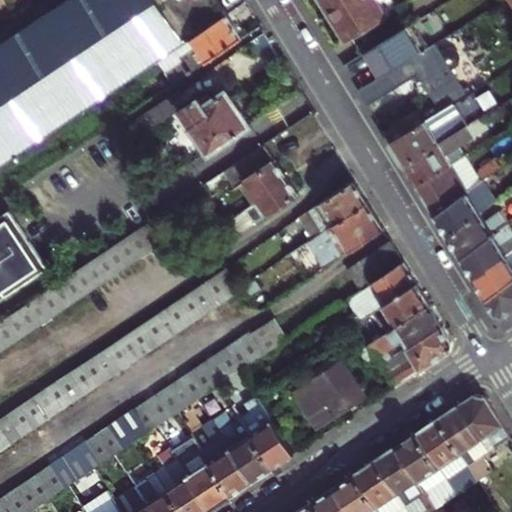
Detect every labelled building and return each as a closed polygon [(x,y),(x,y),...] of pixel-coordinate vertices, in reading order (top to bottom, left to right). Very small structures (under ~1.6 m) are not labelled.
[(0,165),(6,161),(158,60),(176,48),(226,14),(216,0),(64,0),(0,43),(0,165)] [(318,0),(327,13),(334,9),(352,38),(387,17),(376,0),(318,0)] [(453,0),(468,24),(482,16),(472,0),(453,0)] [(345,42),(352,38),(334,9),(327,13),(345,42)] [(174,83),(242,39),(226,14),(176,48),(183,59),(166,71),(169,75),(174,83)] [(404,55),(392,35),(344,65),(346,67),(352,77),(374,64),(381,77),(409,60),(415,56),(411,50),(404,55)] [(383,130),(391,143),(468,96),(464,89),(455,74),(452,69),(455,67),(458,64),(459,59),(458,55),(455,51),(450,50),(445,51),(442,53),(436,43),(415,56),(409,60),(381,77),(359,91),(368,107),(420,75),(425,83),(429,89),(437,102),(423,111),(418,108),(383,130)] [(158,60),(166,71),(183,59),(176,48),(158,60)] [(174,83),(169,75),(165,78),(170,86),(174,83)] [(147,91),(152,98),(170,86),(165,78),(147,91)] [(417,87),(421,94),(429,89),(425,83),(417,87)] [(468,96),(474,92),(471,85),(464,89),(468,96)] [(196,134),(209,154),(252,125),(228,89),(215,97),(205,104),(200,96),(179,109),(192,128),(196,134)] [(209,89),(200,96),(205,104),(215,97),(209,89)] [(404,165),(481,117),(468,96),(391,143),(395,150),(404,165)] [(417,186),(466,156),(469,154),(463,145),(489,130),(481,117),(404,165),(407,170),(417,186)] [(196,134),(192,128),(185,132),(190,138),(196,134)] [(284,172),(266,144),(241,161),(211,181),(208,182),(212,188),(229,176),(235,186),(239,183),(245,180),(260,201),(253,205),(229,222),(238,236),(300,195),(284,172)] [(479,176),(466,156),(417,186),(425,200),(435,216),(483,180),(501,167),(495,159),(480,170),(480,175),(479,176)] [(245,180),(239,183),(253,205),(260,201),(245,180)] [(313,239),(367,202),(358,188),(353,180),(299,217),(304,224),(307,230),(310,234),(313,239)] [(449,237),(480,214),(475,206),(491,194),(483,180),(435,216),(441,225),(449,237)] [(324,268),(384,229),(375,214),(367,202),(313,239),(307,242),(324,268)] [(462,258),(509,223),(501,210),(485,223),(480,214),(449,237),(452,244),(462,258)] [(0,294),(2,293),(5,298),(49,269),(28,239),(11,212),(0,219),(0,294)] [(290,232),(304,224),(299,217),(285,226),(290,232)] [(151,222),(0,323),(0,353),(165,243),(151,222)] [(511,239),(511,227),(509,223),(462,258),(465,265),(474,280),(506,256),(500,248),(511,239)] [(511,251),(511,239),(500,248),(506,256),(511,251)] [(391,240),(370,254),(383,275),(404,261),(391,240)] [(487,300),(511,281),(511,251),(506,256),(474,280),(479,284),(487,300)] [(383,275),(370,254),(348,269),(361,290),(383,275)] [(362,320),(375,312),(417,283),(408,268),(404,261),(383,275),(361,290),(357,292),(348,298),(356,311),(362,320)] [(242,288),(241,287),(227,265),(215,273),(231,296),(242,288)] [(215,273),(204,282),(219,304),(231,296),(215,273)] [(511,281),(487,300),(496,315),(505,316),(511,311),(511,281)] [(204,282),(192,289),(207,312),(219,304),(204,282)] [(417,283),(375,312),(387,332),(430,304),(422,291),(417,283)] [(192,289),(179,298),(195,320),(207,312),(192,289)] [(179,298),(168,306),(183,328),(195,320),(179,298)] [(430,304),(387,332),(369,344),(377,357),(381,365),(392,358),(387,350),(405,338),(410,346),(443,325),(434,310),(430,304)] [(168,306),(156,313),(171,336),(183,328),(168,306)] [(336,325),(342,334),(350,329),(358,324),(362,320),(356,311),(336,325)] [(171,336),(156,313),(144,322),(159,344),(171,336)] [(274,318),(252,333),(266,353),(288,338),(274,318)] [(144,322),(132,330),(147,352),(159,344),(144,322)] [(358,324),(350,329),(361,348),(369,343),(358,324)] [(451,352),(453,341),(443,325),(410,346),(392,358),(381,365),(395,388),(423,370),(451,352)] [(147,352),(132,330),(120,338),(135,360),(147,352)] [(250,331),(239,338),(254,361),(266,353),(252,333),(250,331)] [(135,360),(120,338),(108,346),(123,368),(135,360)] [(239,338),(227,346),(242,369),(254,361),(239,338)] [(369,343),(361,348),(369,362),(377,357),(369,344),(369,343)] [(108,346),(96,354),(111,376),(123,368),(108,346)] [(242,369),(227,346),(215,354),(231,377),(242,369)] [(111,376),(96,354),(84,362),(99,384),(111,376)] [(231,377),(215,354),(204,362),(219,385),(231,377)] [(336,356),(311,373),(315,380),(341,363),(336,356)] [(99,384),(84,362),(73,370),(87,392),(99,384)] [(204,362),(192,370),(207,392),(219,385),(204,362)] [(343,362),(341,363),(315,380),(296,392),(307,409),(310,415),(318,426),(341,411),(365,396),(343,362)] [(87,392),(73,370),(60,378),(76,400),(87,392)] [(192,370),(180,378),(196,400),(207,392),(192,370)] [(291,386),(296,392),(315,380),(311,373),(291,386)] [(76,400),(60,378),(48,386),(64,408),(76,400)] [(196,400),(180,378),(169,386),(184,408),(196,400)] [(64,408),(48,386),(36,394),(52,417),(64,408)] [(184,408),(169,386),(157,394),(172,416),(184,408)] [(52,417),(36,394),(25,402),(40,424),(52,417)] [(172,416),(157,394),(145,401),(160,424),(172,416)] [(285,460),(296,453),(258,395),(246,402),(251,411),(241,417),(274,467),(285,460)] [(439,418),(465,459),(486,445),(473,426),(495,411),(487,397),(475,395),(458,406),(439,418)] [(145,401),(134,409),(149,432),(157,426),(160,424),(145,401)] [(40,424),(25,402),(13,410),(28,432),(40,424)] [(149,432),(134,409),(122,417),(137,439),(146,434),(149,432)] [(310,415),(307,409),(302,412),(306,418),(310,415)] [(28,432),(13,410),(1,418),(16,441),(28,432)] [(264,474),(274,467),(241,417),(234,422),(226,410),(213,419),(253,480),(264,474)] [(137,439),(122,417),(111,425),(125,448),(137,439)] [(16,441),(1,418),(0,418),(0,442),(4,448),(16,441)] [(417,432),(447,477),(458,470),(468,463),(465,459),(438,418),(428,425),(417,432)] [(202,448),(232,494),(243,487),(253,480),(213,419),(203,425),(213,441),(202,448)] [(125,448),(111,425),(99,433),(114,456),(125,448)] [(159,454),(170,446),(158,428),(150,433),(147,435),(159,454)] [(407,438),(396,445),(428,494),(436,505),(438,504),(442,501),(432,486),(447,477),(417,432),(407,438)] [(99,433),(87,440),(102,463),(114,456),(99,433)] [(87,440),(75,449),(91,471),(102,463),(87,440)] [(174,452),(211,508),(222,501),(232,494),(202,448),(197,440),(186,447),(185,445),(174,452)] [(376,457),(397,491),(401,488),(404,492),(415,486),(423,497),(428,494),(396,445),(386,451),(376,457)] [(157,472),(183,511),(204,511),(211,508),(174,452),(170,446),(159,454),(162,459),(167,465),(157,472)] [(75,449),(64,457),(79,479),(91,471),(75,449)] [(52,464),(67,487),(79,479),(64,457),(52,464)] [(366,464),(356,470),(377,505),(382,511),(394,511),(391,507),(402,499),(397,491),(376,457),(366,464)] [(153,465),(157,472),(167,465),(162,459),(153,465)] [(52,464),(40,472),(56,495),(67,487),(52,464)] [(148,503),(154,511),(183,511),(157,472),(148,477),(144,471),(139,464),(128,472),(134,481),(136,484),(148,503)] [(157,472),(153,465),(144,471),(148,477),(157,472)] [(335,483),(353,511),(368,511),(377,505),(356,470),(345,477),(335,483)] [(40,472),(29,480),(44,502),(56,495),(40,472)] [(44,502),(29,480),(17,488),(32,510),(44,502)] [(321,492),(314,497),(323,511),(353,511),(335,483),(329,487),(321,492)] [(123,511),(134,511),(148,503),(136,484),(131,488),(115,498),(123,511)] [(68,488),(64,491),(78,511),(84,506),(71,486),(68,488)] [(29,511),(32,510),(17,488),(5,496),(16,511),(29,511)] [(123,511),(115,498),(110,491),(85,507),(88,511),(123,511)] [(16,511),(5,496),(0,499),(0,511),(16,511)] [(293,511),(323,511),(314,497),(303,504),(293,511)] [(134,511),(154,511),(148,503),(134,511)]
